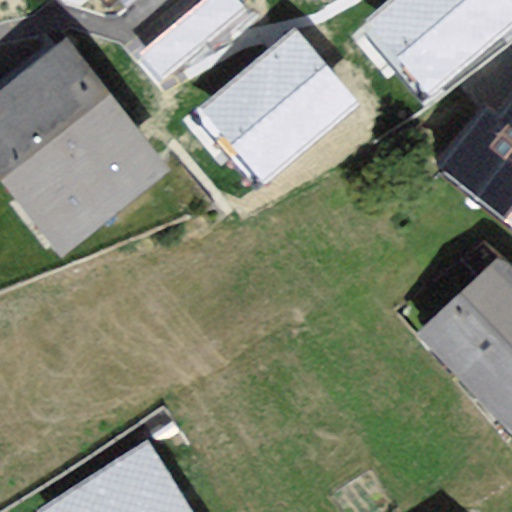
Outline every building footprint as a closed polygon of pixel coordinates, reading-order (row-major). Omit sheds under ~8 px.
[(511,13),(511,11),(502,0),(400,0),(374,23),(427,85),(511,13)] [(350,102),(296,40),(210,113),(264,175),(350,102)] [(65,49),(0,99),(0,166),(62,245),(159,170),(65,49)] [(511,76),(442,163),(511,222),(511,76)] [(511,287),(494,269),(414,349),(510,446),(511,444),(511,287)] [(29,510),(30,511),(195,511),(147,436),(29,510)]
